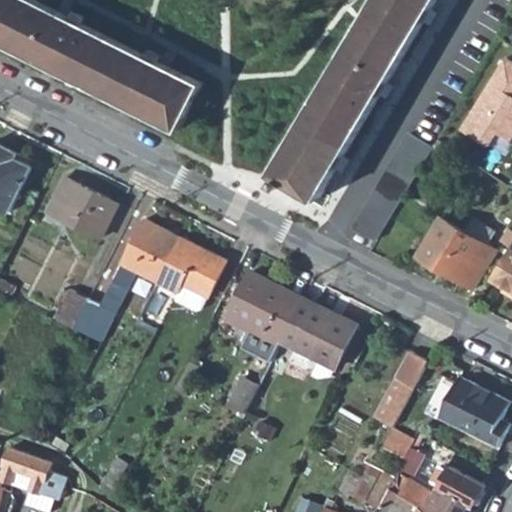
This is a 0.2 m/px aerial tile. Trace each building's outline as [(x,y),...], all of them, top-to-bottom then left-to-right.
[(0,0),(0,36),(36,55),(60,67),(114,94),(147,111),(181,128),(202,85),(167,66),(160,62),(164,55),(151,48),(147,56),(84,24),(87,17),(75,10),(71,18),(64,15),(57,11),(35,0),(0,0)] [(343,64),(276,175),(282,178),(280,181),(289,184),(292,179),(306,188),(321,196),(325,191),(340,166),(346,170),(353,158),(347,153),(383,94),(389,98),(397,84),(391,80),(399,66),(427,19),(433,23),(440,11),(434,7),(437,0),(380,0),(369,20),(367,24),(364,27),(343,64)] [(511,60),(506,57),(462,127),(490,145),(499,131),(511,139),(511,60)] [(355,224),(379,239),(433,148),(435,146),(411,132),(355,224)] [(435,146),(433,148),(448,158),(454,148),(440,139),(435,146)] [(0,140),(0,204),(13,210),(35,165),(17,156),(19,150),(0,140)] [(67,176),(50,209),(104,236),(121,202),(67,176)] [(490,244),(468,231),(443,216),(422,253),(476,286),(498,249),(490,244)] [(476,217),(468,231),(490,244),(498,231),(476,217)] [(92,298),(78,326),(104,339),(132,283),(139,269),(161,226),(146,218),(103,303),(92,298)] [(161,226),(139,269),(159,280),(181,236),(161,226)] [(503,240),(511,245),(511,228),(503,240)] [(228,260),(181,236),(159,280),(180,290),(176,299),(196,309),(202,307),(209,294),(210,295),(228,260)] [(511,248),(494,278),(507,286),(504,290),(511,294),(511,248)] [(230,317),(255,330),(282,343),(284,339),(306,295),(254,270),(230,317)] [(73,288),(58,316),(78,326),(92,298),(73,288)] [(336,365),(338,365),(359,322),(306,295),(284,339),(322,357),(336,365)] [(255,330),(249,342),(275,356),(282,343),(255,330)] [(412,350),(394,384),(412,394),(431,359),(412,350)] [(336,365),(322,357),(315,373),(320,375),(332,373),(336,365)] [(187,367),(180,381),(192,387),(198,374),(187,367)] [(231,404),(248,412),(262,384),(245,376),(231,404)] [(511,400),(462,376),(443,414),(502,443),(511,423),(511,421),(505,418),(511,401),(511,400)] [(0,381),(0,410),(12,387),(0,381)] [(180,381),(177,387),(188,394),(192,387),(180,381)] [(394,384),(377,416),(396,426),(412,394),(394,384)] [(390,437),(385,445),(392,449),(396,440),(390,437)] [(396,440),(392,449),(409,457),(415,446),(398,437),(396,440)] [(409,457),(403,468),(416,474),(427,453),(415,446),(409,457)] [(5,474),(4,479),(6,480),(24,486),(39,491),(59,498),(64,500),(71,475),(52,469),(55,461),(12,447),(5,474)] [(120,456),(102,488),(117,497),(124,483),(121,481),(130,463),(120,456)] [(379,465),(375,471),(379,473),(395,482),(398,478),(399,475),(379,465)] [(399,475),(398,478),(404,483),(402,485),(405,487),(402,493),(421,504),(422,503),(432,511),(431,511),(467,511),(473,503),(478,505),(488,487),(453,466),(438,492),(401,471),(399,475)] [(353,470),(344,488),(357,495),(367,477),(353,470)] [(379,473),(366,499),(381,508),(384,505),(395,511),(431,511),(432,511),(422,503),(421,504),(402,493),(405,487),(402,485),(404,483),(398,478),(395,482),(379,473)] [(54,511),(59,498),(39,491),(34,505),(52,511),(54,511)]
